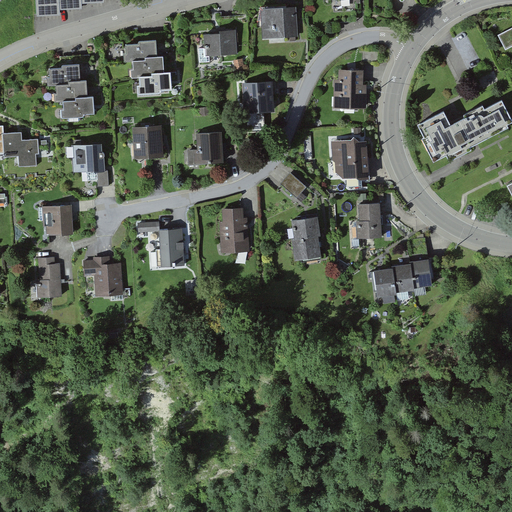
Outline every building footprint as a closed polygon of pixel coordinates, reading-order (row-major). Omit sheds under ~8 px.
[(36,0),(37,17),(61,16),(61,11),(83,10),(83,5),(105,4),(104,0),(36,0)] [(299,7),(262,9),(264,39),(301,37),(299,7)] [(511,27),(498,35),(506,52),(511,48),(511,27)] [(238,32),(202,35),(204,59),(240,55),(238,32)] [(138,42),(124,43),(125,65),(134,65),(134,80),(141,80),(142,95),(161,94),(164,90),(173,90),(172,73),(166,73),(166,56),(160,56),(160,38),(138,39),(138,42)] [(65,69),(51,70),(52,86),(58,86),(59,102),(66,101),(67,118),(97,116),(96,96),(89,97),(89,80),(83,81),(82,64),(65,65),(65,69)] [(340,81),(335,81),(335,110),(369,110),(369,85),(366,85),(366,70),(340,70),(340,81)] [(276,81),(246,84),(249,115),(279,112),(276,81)] [(429,138),(426,139),(436,160),(511,121),(511,111),(505,98),(454,123),(448,111),(422,124),(429,138)] [(164,124),(136,126),(138,159),(166,157),(164,124)] [(0,154),(6,154),(6,157),(22,156),(22,166),(38,165),(38,154),(41,154),(40,139),(24,141),(23,132),(6,133),(6,125),(0,125),(0,154)] [(225,133),(200,134),(201,150),(190,151),(191,166),(227,164),(225,133)] [(369,138),(334,142),(337,172),(348,179),(373,177),(369,138)] [(106,145),(74,146),(75,171),(107,170),(106,145)] [(112,172),(102,172),(102,187),(112,187),(112,172)] [(307,187),(291,173),(281,184),(302,203),(307,197),(302,193),(307,187)] [(385,203),(362,205),(364,239),(387,237),(385,203)] [(76,205),(48,207),(49,234),(77,233),(76,205)] [(244,209),(222,211),(226,256),(254,253),(251,221),(245,222),(244,209)] [(320,215),(295,220),(302,261),(327,257),(320,215)] [(163,223),(143,224),(143,233),(164,232),(163,223)] [(188,228),(165,231),(169,270),(193,268),(188,228)] [(116,257),(89,260),(91,277),(100,276),(103,298),(131,295),(127,263),(117,264),(116,257)] [(56,259),(39,260),(43,299),(65,297),(62,265),(57,266),(56,259)] [(417,266),(381,273),(387,307),(405,304),(403,293),(438,286),(433,259),(416,262),(417,266)]
